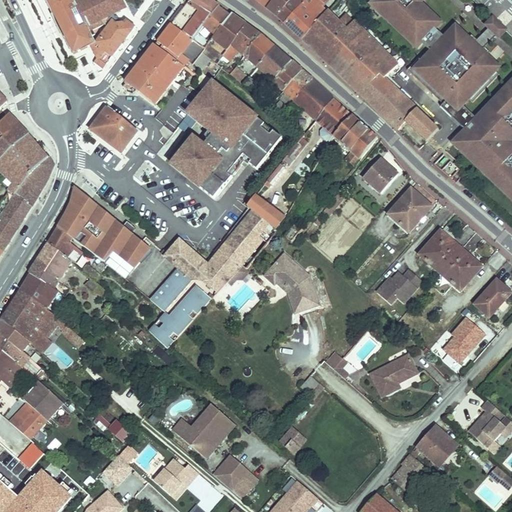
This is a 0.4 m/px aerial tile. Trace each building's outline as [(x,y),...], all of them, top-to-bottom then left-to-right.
[(74,55),(91,46),(95,44),(91,37),(96,35),(93,31),(105,25),(103,20),(111,16),(125,9),(120,0),(87,0),(76,6),(73,0),(46,0),(55,16),(53,17),(64,39),(66,38),(74,55)] [(189,0),(172,24),(194,41),(219,6),(210,0),(189,0)] [(262,0),(260,3),(267,8),(273,0),(262,0)] [(273,0),(267,8),(278,17),(292,0),(273,0)] [(292,0),(278,17),(285,23),(303,3),(300,0),(292,0)] [(306,0),(303,3),(285,23),(303,40),(320,20),(315,15),(329,0),(306,0)] [(498,68),(486,56),(489,53),(471,35),(468,39),(455,28),(445,38),(435,29),(440,23),(420,4),(423,0),(376,0),(371,5),(382,15),(417,48),(421,44),(431,53),(423,62),(420,59),(408,71),(444,105),(441,108),(466,131),(454,144),(511,198),(511,82),(477,120),(462,106),(469,99),(473,103),(499,75),(495,71),(498,68)] [(204,27),(215,35),(231,15),(219,6),(204,27)] [(303,40),(390,124),(410,103),(385,79),(398,66),(346,14),(338,22),(328,12),(320,20),(303,40)] [(246,25),(231,15),(215,35),(212,39),(228,51),(231,46),(246,25)] [(492,15),(483,24),(498,39),(508,30),(492,15)] [(113,20),(111,16),(103,20),(105,25),(107,28),(113,20)] [(97,60),(100,62),(101,60),(108,64),(123,45),(122,44),(125,40),(126,40),(136,27),(127,20),(125,23),(118,24),(113,20),(107,28),(95,44),(91,46),(97,60)] [(184,34),(172,24),(128,82),(157,104),(189,62),(194,66),(195,64),(203,54),(206,50),(205,49),(194,41),(184,34)] [(239,52),(245,57),(262,35),(246,25),(231,46),(239,52)] [(208,45),(210,43),(199,34),(194,41),(205,49),(208,45)] [(245,57),(258,68),(275,47),(262,35),(245,57)] [(223,57),(228,51),(212,39),(210,43),(208,45),(223,57)] [(230,63),(239,52),(231,46),(228,51),(223,57),(228,61),(230,63)] [(258,68),(275,83),(293,62),(275,47),(258,68)] [(202,70),(211,60),(203,54),(195,64),(202,70)] [(228,61),(223,57),(218,64),(223,68),(228,61)] [(94,64),(103,71),(108,64),(101,60),(100,62),(97,60),(94,64)] [(293,62),(275,83),(284,91),(300,75),(297,72),(297,68),(298,67),(293,62)] [(243,86),(249,78),(236,68),(231,76),(243,86)] [(284,91),(294,101),(313,80),(303,72),(300,75),(284,91)] [(257,84),(249,78),(243,86),(251,92),(257,84)] [(294,101),(304,110),(322,88),(313,80),(294,101)] [(257,170),(282,138),(215,81),(187,115),(213,135),(205,147),(195,139),(172,167),(215,200),(246,161),(257,170)] [(257,84),(251,92),(260,99),(266,91),(257,84)] [(316,121),(317,120),(334,99),(322,88),(304,110),(316,121)] [(329,145),(333,137),(352,116),(334,99),(317,120),(324,127),(320,132),(320,138),(329,145)] [(280,101),(273,109),(274,110),(273,110),(280,115),(287,107),(280,101)] [(390,124),(399,131),(406,123),(427,143),(439,130),(410,103),(390,124)] [(103,116),(92,130),(123,153),(139,130),(108,108),(103,116)] [(0,142),(18,125),(9,115),(0,123),(0,142)] [(333,137),(351,153),(360,161),(378,139),(352,116),(333,137)] [(29,136),(18,125),(0,142),(0,161),(27,138),(29,136)] [(48,159),(29,136),(27,138),(46,161),(48,159)] [(35,171),(46,161),(27,138),(0,161),(0,181),(10,191),(0,205),(0,220),(16,195),(35,171)] [(302,146),(298,143),(288,156),(291,159),(302,146)] [(360,161),(351,153),(345,160),(355,168),(360,161)] [(382,158),(380,160),(398,176),(400,174),(382,158)] [(53,166),(48,159),(46,161),(35,171),(16,195),(31,206),(32,207),(46,183),(53,166)] [(364,178),(382,194),(398,176),(380,160),(364,178)] [(289,165),(284,162),(265,185),(270,189),(286,169),(289,165)] [(95,255),(106,263),(114,253),(134,269),(135,270),(140,263),(137,260),(139,258),(142,260),(151,249),(132,234),(123,227),(76,188),(72,204),(59,229),(73,239),(95,255)] [(409,234),(421,221),(429,211),(418,201),(421,198),(412,190),(389,216),(409,234)] [(344,198),(338,193),(335,197),(341,202),(344,198)] [(24,216),(31,206),(16,195),(0,220),(0,248),(3,251),(9,243),(8,242),(23,219),(24,219),(25,217),(24,216)] [(253,212),(277,231),(287,218),(256,196),(247,207),(249,208),(253,212)] [(341,202),(335,197),(324,211),(330,216),(341,202)] [(432,208),(421,198),(418,201),(429,211),(432,208)] [(206,264),(209,266),(253,212),(249,208),(206,264)] [(243,266),(247,270),(278,232),(277,231),(253,212),(209,266),(206,270),(205,271),(203,273),(202,276),(201,277),(201,280),(218,293),(227,283),(243,266)] [(9,243),(24,219),(23,219),(8,242),(9,243)] [(128,221),(123,227),(132,234),(136,228),(128,221)] [(303,230),(297,225),(285,238),(292,244),(303,230)] [(70,244),(73,239),(59,229),(49,244),(72,262),(74,264),(83,252),(70,244)] [(420,256),(440,274),(461,249),(441,232),(420,256)] [(178,269),(192,282),(194,279),(194,277),(196,275),(193,272),(203,261),(180,241),(168,254),(165,251),(162,254),(178,269)] [(48,285),(55,289),(72,262),(49,244),(30,274),(32,276),(47,286),(48,285)] [(461,249),(440,274),(461,292),(482,267),(461,249)] [(126,280),(134,269),(114,253),(106,263),(106,264),(126,280)] [(284,254),(269,271),(280,280),(281,279),(289,286),(292,282),(296,285),(292,289),(294,290),(302,313),(320,307),(311,277),(284,254)] [(206,264),(203,261),(193,272),(196,275),(194,277),(194,279),(192,282),(201,280),(201,277),(202,276),(203,273),(205,271),(206,270),(209,266),(206,264)] [(92,280),(96,283),(102,277),(88,265),(82,272),(92,280)] [(247,270),(243,266),(227,283),(232,287),(237,281),(242,281),(250,273),(247,270)] [(192,282),(178,269),(151,300),(165,313),(192,282)] [(280,280),(269,271),(264,277),(275,286),(276,284),(288,294),(295,315),(302,313),(294,290),(292,289),(296,285),(292,282),(289,286),(281,279),(280,280)] [(423,282),(410,271),(404,277),(400,273),(393,280),(390,283),(388,281),(377,293),(391,306),(397,299),(401,294),(408,300),(423,282)] [(47,310),(59,293),(48,285),(47,286),(32,276),(21,293),(47,310)] [(96,283),(92,280),(87,286),(94,292),(95,290),(99,286),(96,283)] [(490,318),(499,308),(505,301),(511,293),(498,282),(476,307),(490,318)] [(105,291),(99,286),(95,290),(101,296),(105,291)] [(193,311),(198,315),(212,300),(209,297),(197,286),(170,316),(166,313),(159,320),(164,325),(160,329),(155,325),(149,332),(168,350),(175,342),(170,338),(174,333),(179,338),(194,320),(189,316),(193,311)] [(56,316),(47,310),(21,293),(3,322),(30,343),(31,344),(43,355),(53,344),(49,341),(44,336),(54,324),(59,328),(63,333),(68,327),(56,316)] [(404,304),(408,300),(401,294),(397,299),(404,304)] [(505,301),(499,308),(503,312),(509,305),(505,301)] [(189,316),(194,320),(198,315),(193,311),(189,316)] [(486,335),(467,318),(452,335),(455,338),(444,350),(460,364),(486,335)] [(164,325),(159,320),(155,325),(160,329),(164,325)] [(30,343),(3,322),(0,325),(0,334),(23,352),(30,343)] [(44,336),(49,341),(59,328),(54,324),(44,336)] [(84,341),(68,327),(63,333),(65,336),(67,339),(78,349),(84,341)] [(144,354),(155,345),(141,328),(130,337),(144,354)] [(175,342),(179,338),(174,333),(170,338),(175,342)] [(30,358),(0,334),(0,349),(20,365),(22,367),(30,358)] [(5,385),(20,365),(0,349),(0,379),(2,381),(4,383),(5,385)] [(170,357),(163,351),(158,356),(165,362),(170,357)] [(335,352),(326,363),(334,370),(343,359),(335,352)] [(400,389),(398,384),(400,383),(399,380),(402,378),(404,381),(418,374),(409,356),(371,375),(382,398),(400,389)] [(30,358),(22,367),(25,370),(34,378),(42,369),(30,358)] [(343,359),(338,366),(342,369),(347,363),(343,359)] [(20,365),(5,385),(10,389),(25,370),(22,367),(20,365)] [(341,370),(342,369),(338,366),(334,370),(345,380),(349,376),(341,370)] [(301,388),(311,397),(320,384),(311,377),(301,388)] [(39,382),(24,400),(28,404),(47,421),(48,422),(63,404),(39,382)] [(311,397),(310,397),(314,400),(325,388),(320,384),(311,397)] [(469,432),(485,446),(491,439),(494,442),(501,435),(506,429),(501,423),(499,421),(504,416),(488,401),(482,409),(486,413),(482,418),(483,420),(482,421),(480,420),(469,432)] [(47,421),(28,404),(18,413),(10,423),(30,440),(47,421)] [(213,406),(193,429),(183,440),(206,459),(235,425),(213,406)] [(298,421),(307,412),(302,408),(294,417),(298,421)] [(157,416),(154,414),(149,420),(156,426),(158,424),(159,421),(159,418),(157,416)] [(132,434),(117,421),(112,427),(100,416),(97,419),(107,428),(123,443),(132,434)] [(511,422),(506,417),(501,423),(506,429),(501,435),(506,439),(511,432),(511,422)] [(104,432),(107,428),(97,419),(94,422),(96,424),(96,425),(104,432)] [(183,440),(193,429),(183,421),(174,432),(183,440)] [(435,429),(436,428),(435,427),(417,448),(439,467),(441,466),(440,465),(456,447),(457,448),(457,447),(456,445),(455,446),(446,438),(446,437),(445,436),(444,437),(435,429)] [(294,454),(306,440),(292,429),(281,443),(294,454)] [(38,443),(46,435),(42,431),(33,438),(38,443)] [(491,439),(485,446),(488,449),(494,442),(491,439)] [(14,455),(0,442),(0,457),(6,463),(14,455)] [(138,454),(129,446),(120,457),(128,464),(138,454)] [(418,455),(413,451),(410,454),(415,459),(418,455)] [(429,471),(415,459),(410,454),(402,464),(406,468),(394,482),(409,495),(429,471)] [(119,483),(133,468),(128,464),(120,457),(119,456),(105,471),(119,483)] [(231,458),(214,476),(233,493),(250,474),(231,458)] [(189,465),(185,469),(174,460),(155,483),(172,497),(184,482),(189,486),(199,474),(189,465)] [(506,475),(497,467),(488,477),(498,485),(499,483),(506,475)] [(133,468),(119,483),(120,484),(134,469),(133,468)] [(118,487),(120,484),(119,483),(105,471),(103,474),(118,487)] [(147,481),(136,471),(133,474),(144,484),(147,481)] [(250,474),(233,493),(242,500),(258,481),(250,474)] [(511,480),(506,475),(499,483),(509,492),(511,487),(511,480)] [(63,511),(69,505),(37,476),(30,485),(39,493),(31,502),(42,511),(63,511)] [(198,503),(209,511),(212,511),(225,496),(203,479),(191,493),(200,500),(198,503)] [(184,482),(172,497),(176,501),(189,486),(184,482)] [(299,483),(272,511),(306,511),(318,499),(299,483)] [(29,499),(36,492),(30,486),(23,494),(29,499)] [(109,492),(88,510),(87,511),(119,511),(123,508),(109,492)] [(395,511),(376,495),(361,511),(395,511)]
